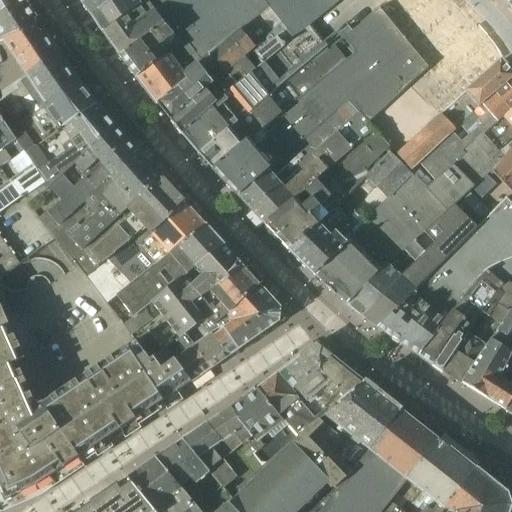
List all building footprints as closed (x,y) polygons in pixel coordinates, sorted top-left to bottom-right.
[(41,34),(33,31),(37,22),(22,0),(8,0),(0,6),(0,42),(3,42),(4,42),(8,49),(13,56),(28,78),(20,84),(22,88),(0,103),(0,116),(9,131),(21,123),(16,116),(26,109),(31,116),(39,110),(79,83),(68,67),(57,65),(57,57),(53,50),(53,46),(50,41),(46,40),(43,36),(41,34)] [(89,0),(84,4),(92,16),(115,0),(89,0)] [(115,0),(92,16),(103,33),(150,0),(115,0)] [(150,0),(103,33),(122,57),(164,24),(170,32),(188,19),(193,26),(226,0),(150,0)] [(241,30),(270,8),(263,0),(226,0),(193,26),(194,27),(165,49),(169,54),(137,78),(158,105),(159,106),(188,80),(184,76),(241,30)] [(341,0),(263,0),(270,8),(274,14),(283,25),(294,39),(309,27),(341,0)] [(447,0),(391,0),(387,4),(458,82),(429,98),(444,114),(502,61),(447,0)] [(246,36),(274,14),(270,8),(241,30),(184,76),(188,80),(159,106),(171,121),(244,57),(253,50),(255,48),(246,36)] [(344,37),(357,52),(395,99),(407,88),(428,68),(379,9),(352,31),(344,37)] [(194,27),(193,26),(188,19),(170,32),(164,24),(122,57),(137,78),(169,54),(165,49),(194,27)] [(262,65),(294,39),(283,25),(255,48),(253,50),(259,58),(256,61),(257,63),(252,67),(244,57),(171,121),(182,134),(262,65)] [(344,37),(352,31),(349,27),(341,33),(339,31),(323,44),(309,27),(294,39),(262,65),(282,88),(334,45),(344,37)] [(347,61),(334,45),(282,88),(200,155),(213,170),(347,61)] [(369,123),(395,99),(357,52),(347,61),(213,170),(239,197),(338,111),(349,124),(251,210),(265,225),(375,130),(369,123)] [(484,106),(511,81),(511,71),(502,61),(444,114),(398,156),(411,171),(484,106)] [(200,155),(282,88),(262,65),(182,134),(200,155)] [(464,152),(511,111),(511,81),(484,106),(411,171),(416,176),(426,188),(466,154),(464,152)] [(26,155),(98,106),(79,83),(39,110),(31,116),(21,123),(9,131),(17,141),(24,152),(26,155)] [(26,155),(34,166),(50,188),(116,127),(98,106),(26,155)] [(251,210),(349,124),(338,111),(239,197),(251,210)] [(511,111),(464,152),(466,154),(426,188),(416,176),(391,200),(367,224),(315,276),(348,306),(380,274),(425,234),(470,193),(490,174),(492,176),(494,174),(495,175),(508,159),(507,158),(502,152),(511,142),(511,111)] [(17,141),(9,131),(0,116),(0,166),(1,168),(24,152),(17,141)] [(50,234),(139,153),(116,127),(50,188),(62,202),(48,214),(46,212),(38,220),(50,234)] [(347,195),(391,149),(375,130),(265,225),(277,238),(290,226),(294,230),(331,198),(334,202),(338,199),(341,202),(348,196),(347,195)] [(511,142),(502,152),(507,158),(508,159),(495,175),(511,192),(511,142)] [(411,171),(398,156),(391,149),(347,195),(348,196),(367,176),(391,200),(416,176),(411,171)] [(73,260),(162,179),(139,153),(50,234),(73,260)] [(50,188),(34,166),(10,182),(22,198),(22,199),(28,196),(32,201),(50,188)] [(153,235),(186,205),(162,179),(73,260),(79,267),(87,276),(111,258),(115,254),(147,229),(153,235)] [(0,214),(22,198),(10,182),(0,188),(0,214)] [(364,318),(378,329),(429,278),(491,215),(470,193),(425,234),(436,244),(364,318)] [(336,207),(341,202),(338,199),(334,202),(331,198),(294,230),(290,226),(277,238),(289,251),(336,207)] [(511,203),(510,204),(506,199),(491,215),(429,278),(462,302),(469,293),(487,272),(504,287),(511,279),(511,203)] [(155,267),(206,227),(186,205),(153,235),(147,229),(115,254),(111,258),(132,285),(155,267)] [(355,212),(348,219),(336,207),(289,251),(315,276),(367,224),(355,212)] [(189,274),(225,248),(206,227),(155,267),(132,285),(117,297),(133,318),(124,325),(132,336),(153,320),(146,309),(153,304),(152,303),(189,274)] [(348,306),(364,318),(436,244),(425,234),(380,274),(348,306)] [(0,277),(1,278),(19,265),(0,237),(0,277)] [(191,304),(244,270),(225,248),(189,274),(152,303),(153,304),(163,319),(139,338),(154,358),(167,348),(177,341),(186,335),(204,322),(191,304)] [(215,326),(260,287),(244,270),(191,304),(204,322),(205,321),(208,325),(211,322),(215,326)] [(511,279),(504,287),(487,272),(469,293),(462,302),(420,357),(433,366),(445,347),(450,339),(463,323),(473,330),(484,313),(489,316),(488,316),(503,325),(511,311),(511,279)] [(0,296),(9,290),(1,278),(0,277),(0,485),(6,500),(37,487),(66,467),(74,462),(78,459),(79,458),(99,445),(178,392),(192,383),(172,355),(167,348),(154,358),(150,361),(136,342),(127,348),(127,347),(112,357),(112,358),(72,385),(71,384),(62,391),(43,404),(36,407),(17,363),(25,359),(18,342),(17,343),(0,303),(0,296)] [(420,357),(462,302),(429,278),(378,329),(420,357)] [(228,358),(281,321),(282,311),(260,287),(215,326),(211,322),(208,325),(205,328),(211,336),(212,335),(228,358)] [(511,311),(503,325),(464,386),(506,411),(511,402),(511,386),(501,380),(511,358),(510,358),(511,353),(511,311)] [(464,386),(503,325),(488,316),(476,334),(473,330),(444,373),(464,386)] [(205,328),(208,325),(205,321),(204,322),(186,335),(211,370),(228,358),(212,335),(211,336),(205,328)] [(473,330),(463,323),(450,339),(445,347),(433,366),(444,373),(473,330)] [(192,383),(211,370),(186,335),(177,341),(185,352),(180,356),(176,352),(172,355),(192,383)] [(321,368),(333,358),(317,345),(278,374),(277,374),(299,401),(300,401),(306,409),(309,412),(321,403),(326,393),(329,388),(330,383),(330,380),(321,368)] [(511,353),(510,358),(511,358),(501,380),(511,386),(511,402),(506,411),(511,414),(511,353)] [(330,414),(365,383),(333,358),(321,368),(330,380),(330,383),(329,388),(326,393),(321,403),(309,412),(306,409),(300,401),(299,401),(277,374),(256,390),(282,421),(283,420),(298,439),(304,434),(326,415),(329,413),(330,414)] [(370,452),(402,412),(365,383),(330,414),(329,413),(326,415),(343,428),(333,441),(333,453),(341,461),(355,441),(370,452)] [(263,466),(298,439),(283,420),(282,421),(256,390),(230,410),(254,438),(248,443),(252,449),(251,450),(246,454),(250,458),(255,455),(263,466)] [(245,445),(248,443),(254,438),(230,410),(208,424),(231,453),(243,443),(245,445)] [(382,511),(390,502),(398,493),(438,441),(402,412),(370,452),(353,473),(352,473),(320,511),(382,511)] [(320,511),(352,473),(341,461),(333,453),(333,441),(343,428),(326,415),(304,434),(298,439),(263,466),(264,467),(239,488),(242,493),(233,501),(229,505),(229,504),(219,511),(320,511)] [(231,453),(208,424),(183,441),(210,473),(211,473),(216,479),(215,480),(222,488),(224,489),(238,478),(223,459),(231,453)] [(156,459),(185,494),(204,478),(210,485),(215,480),(216,479),(211,473),(210,473),(183,441),(156,459)] [(412,511),(401,511),(390,502),(382,511),(443,511),(476,470),(438,441),(398,493),(412,504),(409,507),(414,511),(412,511)] [(200,511),(197,509),(185,494),(156,459),(126,481),(151,511),(200,511)] [(459,511),(476,511),(488,480),(476,470),(443,511),(456,511),(457,511),(459,511)] [(509,511),(511,506),(507,495),(488,480),(476,511),(509,511)] [(151,511),(126,481),(106,494),(79,511),(151,511)] [(228,495),(233,501),(242,493),(239,488),(238,487),(228,495)] [(200,511),(219,511),(229,504),(229,505),(233,501),(228,495),(224,489),(222,488),(197,509),(200,511)]
